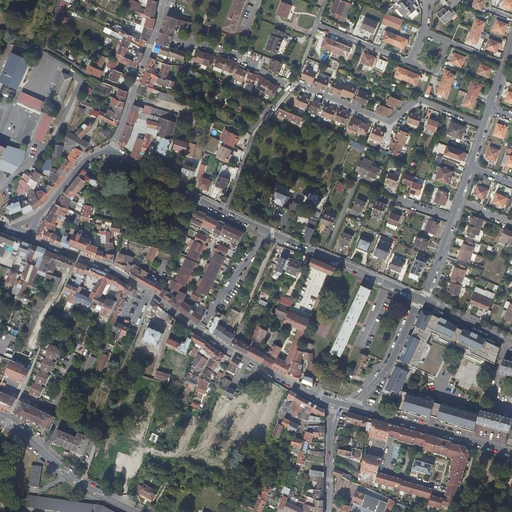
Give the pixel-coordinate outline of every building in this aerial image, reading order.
[(140,14),(154,19),(158,2),(156,2),(152,0),(148,0),(146,10),(140,9),(141,4),(131,0),(128,7),(127,8),(140,14)] [(235,0),(233,6),(243,10),(247,0),(235,0)] [(340,16),(341,16),(344,7),(346,2),(340,0),(335,0),(330,12),(333,14),(332,17),(339,20),(340,16)] [(398,0),(396,2),(393,5),(404,16),(408,13),(410,15),(416,9),(408,1),(404,4),(402,2),(400,0),(398,0)] [(447,4),(452,9),(461,0),(451,0),(447,4)] [(475,0),(472,7),(482,10),(485,0),(475,0)] [(511,0),(504,0),(502,6),(511,10),(511,9),(511,0)] [(281,2),(276,15),(286,19),(291,7),(281,2)] [(233,6),(223,28),(234,33),(243,10),(233,6)] [(445,24),(456,14),(452,9),(447,14),(444,9),(437,15),(445,24)] [(144,26),(154,30),(156,19),(154,19),(140,14),(140,16),(142,17),(140,25),(143,26),(144,26)] [(400,31),(404,21),(386,14),(382,24),(400,31)] [(176,24),(178,25),(179,19),(166,15),(161,29),(173,33),(176,24)] [(365,17),(361,28),(373,33),(377,23),(365,17)] [(178,25),(188,28),(191,29),(192,24),(179,19),(178,25)] [(476,19),(472,30),(481,34),(485,23),(476,19)] [(497,20),(494,30),(504,34),(508,24),(497,20)] [(142,34),(151,37),(154,30),(144,26),(142,32),(140,32),(140,33),(142,34)] [(125,33),(132,36),(133,33),(126,30),(121,27),(120,29),(125,32),(125,33)] [(282,40),(279,38),(281,32),(274,28),(265,48),(277,53),(282,40)] [(159,35),(171,40),(172,36),(173,33),(161,29),(160,33),(159,35)] [(122,40),(123,38),(123,37),(111,30),(110,34),(122,40)] [(481,34),(472,30),(467,43),(470,45),(472,42),(476,45),(481,34)] [(383,40),(393,45),(397,35),(386,31),(383,40)] [(123,38),(130,41),(132,37),(132,36),(125,33),(123,37),(123,38)] [(139,44),(145,46),(146,47),(151,37),(142,34),(140,40),(139,44)] [(168,47),(171,40),(159,35),(157,43),(168,47)] [(397,35),(393,45),(404,49),(408,40),(397,35)] [(121,43),(120,45),(128,48),(130,41),(123,38),(122,40),(121,43)] [(332,51),(335,42),(336,42),(324,38),(321,47),(332,51)] [(500,43),(490,39),(486,48),(497,53),(500,43)] [(351,48),(335,42),(332,51),(329,58),(336,61),(338,54),(347,58),(351,48)] [(172,48),(170,47),(168,47),(157,43),(154,51),(163,54),(162,55),(165,56),(166,55),(169,56),(169,55),(172,48)] [(130,59),(140,61),(141,62),(144,53),(143,53),(139,51),(138,55),(136,54),(135,58),(126,55),(128,48),(120,45),(117,52),(122,54),(121,56),(130,59)] [(169,56),(184,61),(186,53),(172,48),(169,55),(169,56)] [(192,60),(201,63),(205,52),(201,50),(196,49),(196,50),(192,60)] [(115,70),(119,61),(137,68),(140,61),(130,59),(121,56),(122,54),(117,52),(117,53),(115,58),(112,57),(111,60),(109,67),(115,70)] [(210,67),(212,62),(215,56),(205,52),(201,63),(210,67)] [(31,61),(12,53),(0,78),(0,82),(17,90),(31,61)] [(364,53),(361,62),(372,67),(375,58),(364,53)] [(455,53),(451,62),(462,67),(466,57),(455,53)] [(100,70),(106,57),(102,55),(98,63),(95,68),(100,70)] [(214,66),(223,70),(227,58),(218,55),(217,57),(215,63),(214,66)] [(147,64),(144,71),(151,74),(154,73),(156,70),(152,68),(153,66),(155,62),(155,61),(155,60),(150,57),(147,64)] [(223,70),(232,73),(233,72),(235,66),(236,64),(237,62),(227,58),(223,70)] [(268,71),(278,75),(282,63),(271,58),(268,65),(269,66),(268,71)] [(95,74),(101,77),(103,71),(100,70),(95,68),(98,63),(94,61),(92,66),(90,66),(88,71),(95,74)] [(167,79),(167,78),(171,65),(163,63),(160,72),(159,75),(159,77),(167,79)] [(481,64),(478,73),(488,78),(492,68),(481,64)] [(237,81),(242,83),(247,72),(242,70),(243,66),(239,65),(238,67),(236,73),(234,77),(237,79),(237,81)] [(394,76),(405,81),(409,71),(398,67),(394,76)] [(312,80),(316,72),(305,68),(303,72),(300,78),(305,80),(305,81),(311,84),(312,80)] [(111,80),(118,82),(122,73),(115,70),(111,80)] [(147,87),(151,89),(153,85),(149,83),(148,82),(149,81),(150,79),(150,78),(150,76),(152,76),(153,76),(157,79),(156,82),(173,88),(176,81),(167,78),(167,79),(159,77),(159,75),(154,73),(151,74),(144,71),(139,84),(147,87)] [(258,76),(259,73),(255,71),(254,75),(249,73),(244,84),(249,86),(250,84),(254,86),(256,82),(258,76)] [(409,71),(405,81),(416,85),(420,76),(409,71)] [(73,77),(62,72),(51,98),(62,103),(73,77)] [(442,83),(451,86),(455,75),(447,72),(442,83)] [(325,90),(329,80),(317,75),(315,81),(313,85),(312,87),(319,90),(320,88),(325,90)] [(111,85),(92,78),(88,87),(94,89),(108,95),(111,85)] [(255,88),(264,93),(270,83),(261,78),(258,83),(255,88)] [(339,95),(343,85),(332,80),(328,90),(333,92),(332,94),(338,97),(339,95)] [(468,94),(477,97),(482,87),(481,86),(482,85),(473,81),(468,94)] [(270,83),(264,93),(273,98),(279,88),(270,83)] [(352,97),(356,88),(344,83),(343,85),(339,95),(346,98),(347,96),(352,98),(352,97)] [(446,97),(451,86),(442,83),(438,93),(439,94),(438,96),(441,98),(442,95),(446,97)] [(147,91),(147,87),(139,84),(136,94),(145,97),(147,91)] [(128,92),(115,87),(113,97),(125,103),(128,92)] [(195,109),(197,102),(174,96),(167,94),(161,92),(154,90),(151,89),(150,92),(158,94),(158,99),(195,109)] [(369,98),(370,94),(359,89),(355,98),(354,101),(361,104),(361,102),(366,104),(369,98)] [(12,100),(14,95),(3,91),(2,96),(12,100)] [(38,110),(41,111),(44,103),(45,102),(22,92),(18,101),(38,110)] [(294,104),(305,109),(310,97),(304,94),(303,96),(298,94),(294,104)] [(473,108),(477,97),(468,94),(463,107),(468,109),(469,107),(473,108)] [(317,98),(313,96),(308,108),(312,109),(311,111),(316,114),(321,102),(316,100),(317,98)] [(384,104),(396,109),(398,104),(401,105),(402,101),(390,96),(389,100),(386,99),(384,104)] [(125,103),(113,97),(111,104),(115,105),(124,108),(125,103)] [(42,111),(41,111),(38,110),(18,101),(17,105),(41,115),(42,111)] [(373,112),(385,117),(387,112),(390,113),(392,110),(380,104),(378,108),(375,107),(373,112)] [(122,115),(124,108),(115,105),(113,111),(122,115)] [(148,114),(150,114),(152,107),(144,105),(141,105),(139,107),(140,107),(139,111),(148,114)] [(319,114),(331,119),(333,114),(335,107),(329,105),(328,106),(323,105),(319,114)] [(85,108),(79,106),(72,123),(68,131),(71,133),(85,108)] [(158,117),(176,123),(177,119),(186,122),(188,115),(179,112),(177,116),(152,107),(150,114),(158,117)] [(345,124),(349,114),(344,112),(345,109),(338,107),(337,108),(335,115),(333,119),(345,124)] [(280,109),(279,108),(276,112),(300,124),(302,118),(280,109)] [(99,111),(93,109),(91,113),(99,117),(102,111),(100,110),(99,110),(99,111)] [(113,111),(110,110),(108,115),(120,121),(122,115),(113,111)] [(120,146),(123,149),(126,145),(128,144),(133,127),(134,127),(137,118),(138,112),(131,110),(126,124),(120,146)] [(45,113),(42,111),(41,115),(30,140),(33,141),(34,139),(45,113)] [(108,115),(102,111),(99,117),(118,126),(120,121),(108,115)] [(137,118),(146,120),(148,114),(139,111),(138,112),(137,118)] [(415,114),(410,112),(406,122),(417,126),(422,115),(415,112),(415,114)] [(54,117),(45,113),(34,139),(43,143),(54,117)] [(236,113),(234,121),(246,125),(248,117),(236,113)] [(155,128),(158,117),(150,114),(148,114),(146,120),(147,127),(148,127),(150,126),(155,128)] [(194,125),(197,118),(188,115),(186,122),(194,125)] [(356,131),(360,120),(351,116),(347,128),(356,131)] [(170,140),(172,138),(176,123),(158,117),(155,128),(150,126),(148,127),(147,132),(156,135),(158,136),(161,137),(170,140)] [(436,132),(439,124),(432,121),(433,120),(429,118),(425,128),(436,132)] [(369,126),(370,124),(360,120),(356,131),(365,135),(369,126)] [(71,133),(68,131),(59,145),(60,145),(61,145),(64,146),(75,146),(84,152),(85,152),(90,143),(82,139),(91,129),(95,123),(89,121),(76,133),(73,134),(71,133)] [(447,133),(461,139),(465,127),(451,122),(447,133)] [(498,123),(494,134),(503,137),(507,126),(498,123)] [(381,143),(385,133),(379,131),(380,128),(373,126),(373,127),(368,138),(381,143)] [(101,132),(112,138),(114,133),(103,128),(101,132)] [(223,142),(234,147),(237,140),(239,137),(239,135),(229,130),(223,142)] [(396,135),(395,134),(392,141),(401,144),(404,145),(408,134),(398,130),(396,135)] [(156,138),(156,135),(147,132),(144,139),(138,159),(143,160),(147,151),(148,151),(150,145),(149,144),(148,143),(151,136),(156,138)] [(130,155),(138,160),(138,159),(144,139),(136,137),(130,155)] [(165,156),(170,140),(161,137),(156,153),(165,156)] [(176,140),(173,150),(186,154),(185,155),(192,157),(196,145),(190,143),(189,144),(176,140)] [(401,144),(392,141),(391,140),(389,146),(387,145),(385,151),(384,151),(396,156),(401,144)] [(461,161),(465,153),(450,148),(444,145),(435,143),(429,157),(437,160),(443,163),(445,156),(461,161)] [(60,145),(59,145),(54,145),(54,156),(59,157),(61,158),(64,146),(61,145),(60,145)] [(0,162),(0,163),(0,169),(3,171),(4,170),(13,174),(17,169),(21,165),(23,160),(26,155),(27,151),(8,146),(5,153),(3,152),(3,151),(3,150),(3,149),(2,148),(0,147),(0,162)] [(75,164),(84,152),(75,146),(66,160),(75,164)] [(216,157),(220,159),(226,162),(227,160),(227,161),(229,157),(232,150),(222,146),(216,157)] [(499,149),(490,146),(485,159),(494,163),(499,149)] [(505,154),(502,162),(505,163),(505,164),(511,166),(511,155),(508,154),(508,155),(505,154)] [(73,168),(75,164),(66,160),(63,164),(72,169),(73,168)] [(362,161),(358,171),(376,179),(380,169),(362,161)] [(94,170),(94,162),(90,163),(88,164),(86,166),(94,172),(95,170),(94,170)] [(182,164),(179,171),(194,175),(196,169),(193,167),(193,164),(189,163),(188,164),(188,166),(182,164)] [(201,163),(196,179),(199,180),(201,175),(202,176),(205,164),(201,163)] [(60,169),(69,173),(72,169),(63,164),(60,169)] [(223,165),(219,176),(226,178),(230,168),(223,165)] [(436,165),(432,178),(448,184),(453,171),(436,165)] [(88,171),(84,168),(79,175),(87,182),(91,178),(86,174),(88,171)] [(57,173),(67,177),(69,173),(60,169),(57,173)] [(37,172),(35,173),(33,179),(38,182),(39,181),(42,175),(40,174),(40,173),(38,172),(37,172)] [(48,188),(55,193),(67,177),(57,173),(55,173),(51,172),(50,175),(50,179),(50,180),(54,180),(50,186),(49,185),(48,188)] [(390,183),(396,186),(400,176),(389,172),(386,182),(390,183)] [(31,207),(36,211),(46,203),(39,198),(38,196),(36,193),(34,189),(28,184),(32,178),(26,175),(24,173),(21,178),(25,184),(29,195),(28,196),(30,200),(31,199),(32,202),(30,203),(30,205),(31,207)] [(172,191),(141,173),(138,178),(168,196),(172,191)] [(413,182),(415,177),(406,174),(402,183),(405,184),(408,185),(407,187),(411,188),(413,182)] [(87,182),(79,175),(68,189),(77,193),(75,197),(80,198),(78,203),(84,204),(84,203),(86,203),(88,204),(91,197),(80,189),(87,182)] [(224,189),(225,186),(226,184),(227,185),(229,180),(226,178),(219,176),(215,186),(224,189)] [(25,211),(26,215),(36,211),(31,207),(30,205),(30,203),(32,202),(31,199),(30,200),(28,196),(29,195),(25,184),(21,178),(13,184),(19,196),(21,202),(25,211)] [(28,184),(34,189),(37,184),(38,182),(33,179),(32,178),(28,184)] [(96,179),(91,178),(87,182),(97,186),(100,179),(96,178),(96,179)] [(201,179),(198,187),(208,191),(212,182),(201,179)] [(411,188),(409,194),(413,195),(414,194),(415,195),(419,196),(423,185),(413,182),(411,188)] [(477,186),(473,195),(485,199),(488,190),(477,186)] [(45,192),(52,197),(55,193),(48,188),(45,192)] [(77,193),(68,189),(65,193),(64,192),(63,194),(68,200),(78,203),(80,198),(75,197),(77,193)] [(39,198),(46,203),(52,197),(45,192),(43,190),(41,192),(40,192),(36,193),(38,196),(39,198)] [(287,196),(276,191),(272,201),(283,206),(284,204),(287,196)] [(445,203),(446,200),(448,195),(438,191),(433,203),(445,207),(446,203),(445,203)] [(504,206),(505,203),(507,197),(496,193),(492,202),(504,206)] [(68,200),(63,194),(57,203),(68,208),(74,212),(77,206),(83,208),(84,204),(78,203),(68,200)] [(357,199),(353,208),(362,212),(367,202),(357,199)] [(387,204),(372,199),(369,206),(374,208),(371,215),(374,216),(378,217),(381,218),(383,211),(384,211),(387,204)] [(11,215),(25,211),(21,202),(16,204),(16,203),(13,204),(12,205),(8,206),(8,208),(11,215)] [(110,231),(112,222),(90,217),(82,216),(80,216),(74,212),(68,208),(57,203),(52,210),(61,215),(61,214),(65,216),(67,214),(69,215),(70,214),(77,218),(76,219),(74,224),(78,225),(79,220),(101,226),(101,230),(106,231),(106,227),(109,228),(108,230),(110,231)] [(93,205),(88,204),(86,203),(85,205),(84,208),(82,216),(90,217),(93,205)] [(328,235),(338,212),(327,208),(321,222),(327,225),(323,233),(328,235)] [(202,225),(207,214),(202,212),(195,209),(191,221),(202,225)] [(61,215),(52,210),(45,219),(57,225),(57,223),(61,224),(68,226),(69,222),(70,221),(72,221),(71,223),(72,223),(74,224),(76,219),(65,216),(61,214),(61,215)] [(402,215),(398,214),(398,215),(396,214),(392,213),(388,223),(397,226),(402,215)] [(214,218),(207,214),(202,225),(208,229),(214,218)] [(472,215),(469,225),(481,229),(484,219),(472,215)] [(435,221),(436,220),(436,219),(431,217),(431,218),(430,220),(429,219),(425,231),(435,235),(440,223),(435,221)] [(220,220),(214,218),(208,229),(215,231),(217,225),(219,222),(220,220)] [(57,225),(45,219),(42,224),(49,228),(54,231),(57,225)] [(145,219),(143,229),(157,233),(159,223),(145,219)] [(302,240),(309,243),(317,222),(309,219),(306,226),(304,225),(301,226),(300,230),(301,232),(305,233),(302,240)] [(113,230),(120,231),(121,224),(112,222),(110,231),(108,230),(106,231),(106,242),(106,247),(115,247),(114,244),(112,243),(109,243),(109,238),(112,238),(113,230)] [(224,225),(219,222),(215,231),(221,234),(224,225)] [(233,227),(225,223),(224,225),(221,234),(228,238),(233,227)] [(49,228),(42,224),(40,229),(36,236),(42,238),(47,230),(47,231),(49,228)] [(481,229),(469,225),(466,231),(468,232),(466,235),(475,238),(476,235),(478,236),(481,229)] [(70,233),(72,226),(71,226),(70,226),(69,228),(67,227),(65,233),(64,234),(62,237),(60,245),(69,249),(70,246),(71,244),(72,241),(67,239),(70,232),(70,233)] [(99,233),(93,231),(92,236),(82,233),(83,231),(80,230),(79,232),(76,231),(77,228),(72,226),(70,233),(70,232),(67,239),(72,241),(71,244),(87,250),(89,244),(91,245),(92,242),(95,243),(98,233),(99,233)] [(127,238),(135,240),(136,228),(130,226),(128,227),(126,235),(126,236),(127,238)] [(244,232),(233,227),(228,238),(239,243),(244,232)] [(500,240),(506,242),(511,230),(504,228),(504,229),(501,227),(498,235),(501,237),(500,240)] [(47,230),(42,238),(49,241),(52,232),(47,231),(47,230)] [(52,232),(49,241),(55,243),(58,235),(52,232)] [(206,240),(207,237),(197,232),(186,256),(196,260),(198,257),(202,248),(204,245),(206,240)] [(343,232),(339,242),(349,246),(353,236),(343,232)] [(15,260),(16,259),(17,257),(22,241),(0,234),(0,255),(3,257),(5,253),(11,255),(10,257),(11,258),(11,259),(12,260),(13,260),(14,260),(15,260)] [(360,237),(356,247),(368,252),(372,242),(360,237)] [(417,237),(414,246),(426,250),(429,241),(417,237)] [(463,242),(460,249),(473,253),(475,247),(472,246),(473,242),(465,240),(464,243),(463,242)] [(22,241),(17,257),(18,258),(18,257),(21,258),(21,262),(26,265),(26,263),(33,246),(22,241)] [(379,241),(374,254),(387,259),(389,253),(388,253),(391,245),(379,241)] [(86,252),(87,250),(71,244),(70,246),(86,252)] [(206,295),(207,296),(229,249),(218,244),(216,249),(213,255),(209,264),(206,270),(202,279),(199,285),(197,290),(194,289),(191,296),(199,300),(200,298),(202,293),(206,295)] [(86,255),(95,258),(98,249),(98,247),(91,245),(86,255)] [(21,280),(22,280),(24,281),(30,265),(33,257),(35,257),(38,247),(33,246),(26,263),(26,265),(22,276),(21,280)] [(153,262),(159,248),(152,246),(146,258),(153,262)] [(38,247),(35,257),(36,258),(39,259),(36,266),(34,265),(33,266),(34,267),(33,270),(38,272),(42,261),(42,259),(45,250),(38,247)] [(459,256),(458,259),(466,261),(467,258),(471,259),(473,253),(460,249),(458,255),(459,256)] [(55,254),(45,250),(42,259),(42,261),(38,272),(37,274),(46,277),(48,269),(50,264),(51,264),(55,254)] [(96,259),(103,261),(105,253),(105,252),(100,250),(99,250),(96,259)] [(166,259),(169,253),(161,251),(159,258),(166,259)] [(288,257),(289,254),(283,252),(281,256),(275,269),(276,269),(274,273),(279,276),(283,269),(288,257)] [(113,264),(115,255),(105,253),(103,261),(113,264)] [(174,254),(169,253),(166,259),(172,261),(174,254)] [(50,289),(51,290),(56,278),(53,277),(54,274),(53,273),(55,268),(60,269),(61,264),(57,263),(60,256),(55,254),(51,264),(50,264),(48,269),(46,277),(45,281),(50,282),(49,287),(50,287),(50,289)] [(126,256),(120,254),(118,255),(116,263),(115,266),(121,268),(125,271),(127,265),(123,263),(126,256)] [(125,271),(130,274),(135,265),(136,263),(132,261),(133,259),(131,256),(126,255),(126,256),(123,263),(127,265),(125,271)] [(60,269),(70,273),(75,262),(60,256),(57,263),(61,264),(60,269)] [(336,268),(336,266),(322,260),(313,256),(310,265),(319,269),(333,274),(336,268)] [(423,267),(425,268),(428,260),(417,256),(414,263),(415,264),(423,267)] [(291,259),(288,257),(283,269),(286,270),(291,259)] [(194,265),(195,262),(185,258),(178,273),(188,278),(189,275),(192,270),(194,265)] [(302,263),(291,259),(286,270),(296,275),(302,263)] [(393,259),(390,268),(401,272),(404,264),(393,259)] [(74,287),(78,289),(80,286),(82,280),(84,274),(87,268),(77,263),(73,272),(76,274),(76,275),(78,276),(74,285),(74,286),(74,287)] [(464,269),(465,266),(457,263),(456,266),(454,266),(452,272),(465,276),(467,270),(464,269)] [(409,278),(418,281),(423,267),(415,264),(409,278)] [(130,274),(136,279),(138,273),(139,273),(136,271),(138,267),(135,265),(130,274)] [(92,291),(96,293),(106,275),(88,266),(87,268),(84,274),(93,278),(92,281),(96,283),(94,286),(92,285),(91,286),(88,290),(91,292),(92,291)] [(145,278),(146,277),(148,272),(140,268),(139,273),(138,273),(145,278)] [(28,282),(33,284),(37,274),(38,272),(33,270),(28,282)] [(17,274),(10,272),(6,284),(7,286),(8,287),(10,287),(12,286),(17,274)] [(451,279),(450,282),(458,284),(459,281),(462,283),(465,276),(452,272),(450,278),(451,279)] [(151,289),(155,281),(155,280),(154,281),(146,277),(145,278),(138,273),(136,279),(151,289)] [(188,278),(178,273),(174,281),(181,284),(183,285),(184,286),(186,281),(188,278)] [(90,307),(100,312),(105,302),(99,299),(106,284),(110,286),(110,285),(114,278),(106,275),(96,293),(90,307)] [(51,290),(50,294),(52,295),(52,294),(54,294),(60,279),(56,278),(51,290)] [(120,296),(127,285),(114,278),(110,285),(117,288),(118,289),(117,291),(114,299),(117,301),(120,296)] [(16,295),(18,296),(23,283),(21,282),(17,280),(15,287),(19,288),(17,292),(16,295)] [(181,284),(174,281),(171,280),(168,287),(178,291),(180,287),(181,284)] [(162,287),(164,285),(155,281),(151,289),(152,290),(154,291),(159,294),(162,287)] [(458,284),(450,282),(447,292),(459,296),(462,286),(458,284)] [(67,285),(64,291),(70,294),(71,294),(74,287),(70,286),(67,285)] [(134,289),(127,285),(120,296),(126,300),(128,295),(131,296),(134,289)] [(373,290),(361,285),(331,350),(333,351),(332,352),(334,353),(334,352),(342,356),(347,345),(357,323),(368,301),(373,290)] [(78,302),(90,307),(96,293),(92,291),(91,292),(88,298),(79,294),(82,287),(80,286),(78,289),(76,296),(71,294),(70,294),(69,297),(67,302),(76,306),(78,302)] [(173,295),(162,287),(159,294),(168,301),(173,295)] [(199,325),(203,316),(183,301),(186,294),(179,291),(177,297),(173,295),(168,301),(178,310),(178,309),(180,310),(183,313),(199,325)] [(473,304),(479,306),(484,295),(477,292),(476,295),(473,293),(470,301),(473,303),(473,304)] [(485,308),(488,309),(491,302),(491,301),(489,300),(490,297),(484,295),(479,306),(485,309),(485,308)] [(120,314),(126,300),(120,296),(117,301),(116,304),(114,308),(109,319),(104,332),(109,334),(117,318),(119,314),(120,314)] [(40,298),(38,303),(17,350),(23,353),(46,301),(40,298)] [(99,315),(109,319),(114,308),(116,304),(106,299),(105,302),(100,312),(99,315)] [(152,301),(146,314),(154,317),(159,307),(152,301)] [(289,310),(287,309),(288,306),(280,302),(277,308),(276,307),(275,310),(276,311),(273,316),(283,321),(284,320),(285,321),(289,310)] [(240,313),(232,308),(231,309),(226,316),(225,315),(221,323),(219,322),(218,324),(226,328),(225,329),(231,332),(240,313)] [(45,321),(48,322),(53,310),(50,309),(45,321)] [(311,319),(289,310),(285,321),(284,320),(283,321),(299,329),(295,338),(294,338),(289,349),(290,349),(296,352),(298,349),(311,319)] [(63,311),(59,320),(66,323),(68,317),(69,317),(70,314),(63,311)] [(210,320),(205,329),(213,334),(218,324),(219,322),(222,314),(217,311),(212,321),(210,320)] [(433,314),(432,314),(426,311),(424,315),(419,313),(416,319),(418,320),(415,326),(416,327),(419,328),(415,338),(412,336),(411,335),(408,341),(406,340),(405,344),(403,347),(405,348),(406,348),(404,354),(403,353),(400,360),(399,361),(397,366),(391,379),(389,378),(382,393),(392,398),(393,396),(399,399),(402,391),(409,373),(413,374),(416,366),(417,367),(421,358),(429,343),(427,342),(432,331),(437,334),(436,336),(451,343),(452,341),(454,342),(471,350),(471,352),(495,364),(500,348),(494,345),(495,343),(487,339),(486,340),(478,336),(475,335),(474,336),(472,335),(473,332),(464,329),(463,331),(462,333),(458,332),(456,331),(457,329),(458,327),(446,322),(446,323),(444,322),(444,321),(441,319),(432,315),(433,314)] [(240,324),(235,334),(237,335),(245,320),(244,319),(241,325),(240,324)] [(175,320),(166,346),(186,354),(189,347),(191,348),(192,345),(194,346),(196,343),(191,340),(194,334),(191,332),(185,343),(184,342),(181,343),(180,344),(172,340),(180,324),(175,320)] [(120,337),(123,326),(116,323),(113,331),(118,333),(115,340),(118,342),(119,341),(120,337)] [(257,326),(258,324),(256,323),(251,335),(253,337),(252,338),(253,339),(254,339),(260,327),(257,326)] [(232,333),(231,332),(225,329),(226,328),(218,324),(213,334),(228,344),(230,345),(233,338),(231,337),(231,336),(232,333)] [(129,329),(123,326),(120,337),(122,338),(123,336),(126,337),(129,329)] [(132,340),(135,332),(133,330),(131,329),(131,328),(129,327),(129,329),(126,337),(127,338),(132,340)] [(157,347),(163,334),(149,327),(143,340),(157,347)] [(268,330),(260,327),(254,339),(262,343),(268,330)] [(37,342),(41,343),(45,331),(41,330),(37,342)] [(196,343),(194,346),(189,355),(194,357),(198,349),(201,346),(203,348),(206,342),(194,334),(191,340),(196,343)] [(235,334),(233,338),(230,345),(246,354),(250,346),(239,340),(240,337),(237,336),(237,335),(235,334)] [(278,337),(275,344),(282,347),(285,341),(278,337)] [(206,342),(203,348),(200,352),(206,356),(210,350),(211,351),(213,347),(206,342)] [(275,344),(273,343),(269,352),(270,353),(273,354),(278,356),(282,347),(275,344)] [(109,344),(107,344),(96,370),(102,373),(109,353),(107,352),(109,344)] [(58,348),(52,346),(51,347),(50,347),(46,357),(47,357),(46,360),(45,359),(41,369),(43,369),(42,372),(41,371),(37,381),(38,381),(37,384),(36,384),(35,385),(32,393),(33,393),(33,395),(38,397),(39,395),(42,397),(42,396),(45,390),(45,389),(42,387),(44,383),(47,384),(48,383),(49,378),(50,377),(46,376),(49,370),(52,371),(52,370),(54,365),(55,364),(52,363),(54,359),(57,360),(58,358),(60,353),(61,351),(57,350),(58,348)] [(250,346),(246,354),(258,360),(261,352),(250,346)] [(210,350),(206,356),(211,359),(212,358),(217,350),(213,347),(211,351),(210,350)] [(278,356),(272,368),(287,376),(296,352),(290,349),(286,360),(278,356)] [(303,351),(298,349),(296,352),(287,376),(299,381),(301,373),(301,370),(298,369),(301,358),(303,351)] [(225,354),(217,350),(212,358),(220,363),(225,354)] [(367,357),(369,354),(362,350),(358,357),(360,358),(354,369),(353,371),(359,374),(361,370),(364,364),(367,357)] [(265,354),(262,362),(272,368),(278,356),(273,354),(272,358),(269,357),(270,353),(269,352),(267,351),(265,354)] [(198,354),(192,366),(196,368),(195,370),(201,374),(203,369),(197,365),(202,356),(198,354)] [(208,360),(202,356),(197,365),(203,369),(208,360)] [(212,358),(211,359),(208,366),(215,371),(220,363),(212,358)] [(232,358),(226,372),(233,376),(240,362),(232,358)] [(25,365),(11,360),(5,377),(18,383),(19,381),(24,384),(30,370),(24,367),(25,365)] [(511,361),(504,360),(500,373),(511,376),(511,361)] [(212,371),(206,368),(201,379),(208,382),(213,373),(212,373),(212,371)] [(313,381),(313,371),(309,369),(305,368),(305,370),(310,371),(308,376),(304,375),(302,382),(313,386),(313,381)] [(155,377),(168,382),(170,375),(157,371),(155,377)] [(223,378),(220,385),(227,389),(228,387),(231,382),(223,378)] [(208,382),(201,379),(198,387),(197,391),(205,393),(206,390),(205,389),(206,387),(207,388),(208,386),(207,385),(208,382)] [(186,380),(184,385),(195,389),(196,384),(186,380)] [(220,385),(218,391),(224,395),(227,389),(220,385)] [(242,388),(239,396),(252,400),(254,393),(242,388)] [(224,395),(232,399),(233,396),(235,393),(229,390),(227,389),(224,395)] [(0,410),(11,413),(17,398),(0,390),(0,410)] [(424,398),(402,391),(399,399),(396,410),(401,412),(402,410),(408,412),(407,413),(429,419),(430,416),(434,401),(424,398)] [(276,421),(276,422),(282,419),(293,401),(296,395),(291,392),(286,400),(287,400),(282,411),(279,410),(276,421)] [(296,395),(293,401),(296,402),(291,412),(293,417),(295,417),(295,416),(298,417),(299,416),(301,416),(304,409),(307,410),(306,406),(308,401),(296,395)] [(21,398),(13,415),(15,416),(15,417),(20,419),(28,401),(21,398)] [(43,431),(44,430),(50,416),(51,413),(32,404),(32,403),(28,401),(20,419),(19,421),(31,426),(43,431)] [(307,410),(305,420),(325,423),(325,419),(309,417),(311,412),(325,417),(325,411),(310,402),(308,401),(306,406),(307,410)] [(441,403),(434,401),(430,416),(436,418),(440,406),(441,403)] [(476,424),(479,414),(441,403),(440,406),(436,418),(437,418),(436,422),(457,428),(458,426),(460,427),(464,428),(464,430),(474,432),(476,424)] [(295,416),(295,417),(305,420),(307,410),(304,409),(301,416),(299,416),(298,417),(295,416)] [(511,427),(511,419),(480,411),(479,414),(476,424),(510,434),(511,427)] [(365,434),(368,419),(360,417),(347,414),(345,422),(360,426),(359,434),(365,435),(365,434)] [(246,415),(243,423),(259,428),(262,420),(246,415)] [(49,430),(51,430),(56,418),(50,416),(44,430),(47,431),(49,430)] [(87,419),(85,425),(94,428),(95,422),(87,419)] [(281,426),(283,427),(287,429),(291,422),(284,419),(281,426)] [(392,426),(373,421),(369,435),(368,437),(386,442),(388,437),(392,426)] [(291,422),(287,429),(287,430),(295,434),(299,426),(291,422)] [(277,425),(273,436),(279,438),(281,433),(282,434),(283,432),(282,431),(283,427),(281,426),(278,424),(277,425)] [(393,439),(396,427),(392,426),(388,437),(393,439)] [(423,448),(427,435),(420,434),(396,427),(393,439),(397,440),(397,442),(413,446),(414,445),(423,448)] [(74,437),(68,435),(69,434),(66,433),(66,434),(57,431),(53,441),(52,443),(70,449),(74,437)] [(76,438),(74,437),(70,449),(85,456),(92,438),(78,432),(76,438)] [(303,439),(302,441),(308,443),(309,444),(310,444),(310,443),(313,437),(319,437),(319,438),(325,439),(325,433),(314,433),(306,432),(303,439)] [(358,439),(342,435),(337,455),(335,464),(357,472),(362,451),(364,442),(358,440),(358,439)] [(450,444),(451,442),(427,435),(423,448),(423,450),(453,458),(468,462),(470,454),(465,448),(450,444)] [(290,446),(300,448),(302,441),(303,439),(298,437),(298,439),(296,439),(296,437),(294,436),(293,438),(292,440),(291,442),(290,446)] [(300,448),(299,452),(305,454),(309,454),(310,450),(307,449),(308,443),(302,441),(300,448)] [(299,452),(294,472),(299,473),(300,465),(303,465),(305,454),(299,452)] [(360,471),(376,476),(377,472),(380,463),(368,460),(367,464),(366,463),(366,459),(368,455),(364,455),(360,471)] [(461,488),(468,462),(453,458),(448,473),(451,473),(444,496),(448,497),(447,499),(432,495),(433,489),(403,481),(404,480),(377,472),(374,482),(399,489),(399,490),(430,499),(428,505),(441,509),(441,506),(449,508),(453,504),(458,487),(461,488)] [(429,475),(432,466),(414,461),(410,474),(430,480),(431,476),(429,475)] [(38,487),(41,467),(32,466),(29,486),(34,487),(38,487)] [(347,475),(334,470),(333,473),(333,474),(346,479),(347,475)] [(316,494),(323,496),(324,478),(315,476),(314,482),(314,483),(317,484),(317,489),(316,494)] [(142,496),(153,502),(154,499),(152,498),(154,494),(152,493),(153,490),(143,484),(142,487),(140,486),(137,491),(142,494),(142,496)] [(258,499),(266,503),(272,490),(265,486),(263,486),(261,490),(262,490),(259,496),(258,495),(257,497),(258,499)] [(313,499),(323,501),(323,496),(316,494),(317,489),(313,489),(313,499)] [(383,511),(387,502),(371,496),(367,495),(367,494),(360,491),(359,492),(355,491),(351,502),(377,511),(383,511)] [(114,511),(102,506),(32,496),(28,495),(26,506),(64,511),(114,511)] [(284,509),(287,503),(286,502),(287,498),(283,496),(280,503),(278,508),(284,510),(284,509)] [(313,508),(323,509),(323,501),(313,499),(307,498),(306,502),(303,501),(302,504),(303,504),(313,508)] [(261,511),(266,503),(258,499),(252,507),(249,505),(248,507),(252,510),(255,511),(261,511)] [(301,511),(302,509),(287,503),(284,509),(290,511),(301,511)] [(390,511),(393,506),(388,503),(384,511),(390,511)]
